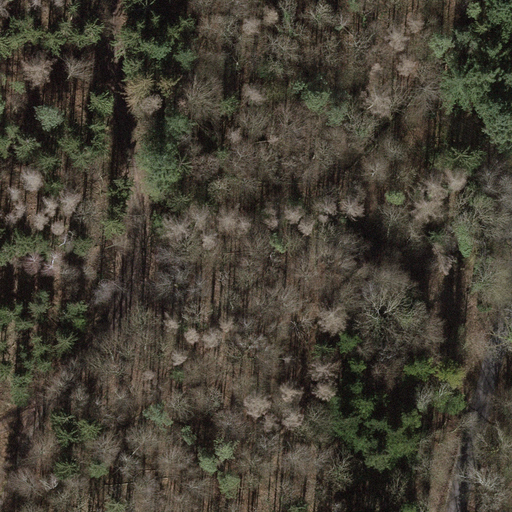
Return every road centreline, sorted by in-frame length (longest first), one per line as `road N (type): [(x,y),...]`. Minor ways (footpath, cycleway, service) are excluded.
road 1 (track): [(0,433),(25,424),(89,360),(127,292),(135,239),(122,0)]
road 2 (track): [(458,511),(485,385),(511,324)]
